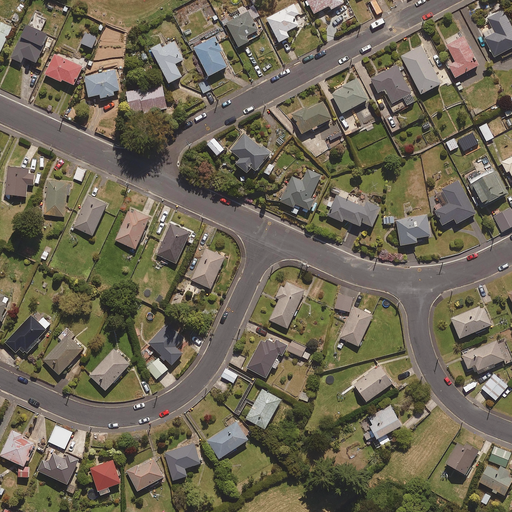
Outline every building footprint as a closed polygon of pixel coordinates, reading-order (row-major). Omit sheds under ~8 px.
[(307,6),(309,5),(314,14),(329,6),(331,10),(344,3),(342,0),(307,0),(305,2),(307,6)] [(299,14),(294,4),(267,18),(279,42),(289,37),(287,32),(299,25),(294,17),(299,14)] [(241,16),(227,23),(239,47),(249,42),(247,36),(258,30),(253,19),(259,16),(254,5),(246,9),(244,6),(238,9),(241,16)] [(511,25),(504,9),(486,18),(492,28),(482,33),(495,57),(501,54),(503,58),(511,53),(511,25)] [(36,63),(44,46),(49,48),(53,39),(48,37),(48,35),(41,32),(46,19),(36,14),(30,27),(25,25),(11,58),(21,63),(23,57),(36,63)] [(0,53),(11,28),(0,22),(0,53)] [(97,37),(86,32),(81,44),(92,48),(97,37)] [(479,66),(464,36),(447,45),(456,63),(449,66),(455,78),(479,66)] [(215,37),(202,44),(200,40),(193,43),(195,47),(194,48),(209,76),(227,67),(220,53),(223,51),(215,37)] [(173,41),(162,47),(160,43),(150,49),(169,84),(182,77),(175,64),(184,60),(173,41)] [(441,84),(421,46),(401,56),(421,94),(441,84)] [(83,67),(54,54),(45,75),(61,82),(61,80),(74,86),(83,67)] [(404,99),(408,106),(416,102),(397,65),(371,78),(379,93),(385,90),(392,105),(404,99)] [(120,90),(115,70),(84,77),(89,97),(100,95),(101,99),(114,96),(114,92),(120,90)] [(368,99),(357,79),(332,93),(343,113),(368,99)] [(211,90),(206,80),(199,83),(203,93),(211,90)] [(167,109),(162,84),(127,92),(132,114),(143,112),(143,114),(167,109)] [(302,134),(312,129),(313,131),(319,128),(318,126),(332,119),(323,102),(306,110),(305,108),(292,114),(302,134)] [(511,109),(511,107),(503,111),(507,118),(511,115),(511,109)] [(494,138),(486,124),(480,127),(487,141),(494,138)] [(270,154),(243,133),(230,150),(239,158),(235,163),(247,173),(251,168),(256,171),(270,154)] [(465,144),(461,135),(446,142),(451,151),(465,144)] [(224,149),(214,138),(207,145),(217,155),(224,149)] [(511,156),(501,163),(506,172),(509,171),(511,175),(511,156)] [(29,169),(8,167),(5,195),(26,197),(27,185),(33,185),(34,174),(28,173),(29,169)] [(86,170),(78,167),(74,179),(82,181),(86,170)] [(303,180),(292,175),(280,202),(293,208),(291,212),(297,215),(300,210),(307,213),(308,210),(310,211),(315,200),(312,198),(322,176),(308,170),(303,180)] [(505,194),(494,172),(472,183),(484,205),(505,194)] [(70,183),(48,180),(44,215),(64,217),(67,195),(69,195),(70,183)] [(476,214),(458,181),(440,191),(447,205),(436,211),(443,225),(454,219),(457,224),(476,214)] [(381,209),(339,190),(328,216),(342,222),(343,219),(360,227),(362,222),(372,227),(381,209)] [(106,204),(88,196),(74,227),(92,236),(106,204)] [(511,226),(511,211),(510,208),(494,216),(503,232),(511,226)] [(135,249),(150,218),(130,209),(116,241),(135,249)] [(431,236),(427,215),(396,220),(401,246),(417,243),(416,238),(431,236)] [(190,233),(171,225),(157,255),(176,264),(190,233)] [(225,257),(206,249),(192,280),(211,289),(225,257)] [(304,291),(287,283),(284,288),(281,287),(276,299),(279,301),(270,320),(288,328),(304,291)] [(0,321),(1,322),(4,317),(1,316),(9,299),(0,294),(0,321)] [(353,299),(340,295),(336,308),(349,313),(353,299)] [(492,325),(483,305),(451,319),(460,339),(492,325)] [(373,316),(355,307),(341,338),(359,347),(373,316)] [(51,325),(36,310),(4,343),(15,353),(20,349),(26,355),(40,340),(38,338),(51,325)] [(184,339),(167,323),(148,343),(172,366),(183,354),(176,347),(184,339)] [(56,338),(60,342),(43,361),(59,376),(82,349),(71,339),(74,335),(66,327),(56,338)] [(278,355),(282,357),(287,346),(275,340),(273,343),(263,338),(247,368),(266,378),(272,367),(276,369),(280,360),(276,358),(278,355)] [(475,373),(477,372),(478,375),(496,367),(494,365),(505,360),(507,364),(511,361),(511,356),(506,343),(499,346),(497,341),(461,357),(467,370),(472,368),(475,373)] [(292,342),(288,351),(307,360),(310,354),(304,352),(306,348),(292,342)] [(130,364),(114,350),(89,376),(106,391),(130,364)] [(168,369),(158,358),(147,368),(157,379),(168,369)] [(393,384),(391,381),(394,379),(388,371),(385,374),(380,366),(354,384),(366,402),(393,384)] [(228,368),(222,377),(234,384),(239,375),(228,368)] [(508,386),(494,374),(482,389),(496,401),(508,386)] [(281,399),(262,389),(246,419),(265,429),(281,399)] [(310,395),(302,392),(299,399),(307,402),(310,395)] [(375,437),(382,449),(393,443),(388,434),(402,426),(391,405),(366,419),(372,430),(363,435),(367,441),(375,437)] [(425,406),(402,425),(408,432),(431,414),(425,406)] [(249,440),(245,434),(248,433),(243,426),(241,427),(237,421),(207,441),(219,459),(249,440)] [(72,433),(56,425),(48,442),(65,449),(72,433)] [(22,437),(22,436),(12,431),(0,456),(18,464),(18,478),(29,478),(29,462),(36,444),(22,437)] [(465,475),(479,452),(466,444),(465,446),(458,442),(446,464),(465,475)] [(201,464),(194,444),(165,454),(174,481),(187,477),(185,469),(201,464)] [(511,452),(494,446),(489,461),(506,467),(511,452)] [(65,453),(62,459),(53,454),(48,464),(42,461),(37,471),(67,485),(79,459),(65,453)] [(164,478),(154,458),(128,472),(138,491),(164,478)] [(121,484),(113,460),(90,468),(99,496),(110,492),(108,488),(121,484)] [(501,467),(499,471),(488,466),(480,482),(493,488),(491,493),(495,496),(497,493),(505,497),(511,483),(511,477),(509,476),(511,472),(501,467)] [(492,496),(485,493),(481,501),(488,504),(492,496)]
